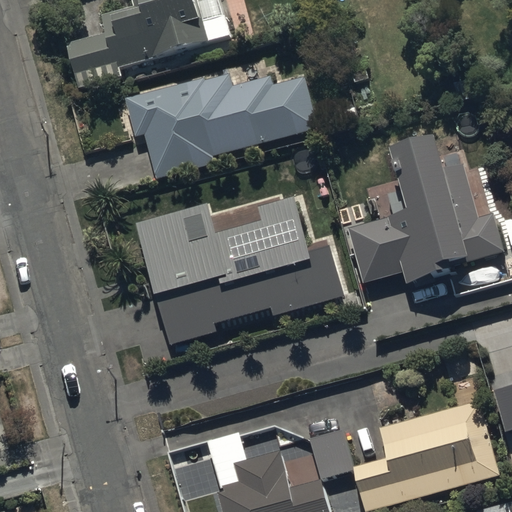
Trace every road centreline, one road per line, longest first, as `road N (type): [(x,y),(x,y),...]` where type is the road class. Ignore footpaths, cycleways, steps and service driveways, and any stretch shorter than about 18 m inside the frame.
road 1 (residential): [(94,411),(511,292)]
road 2 (residential): [(0,63),(94,411)]
